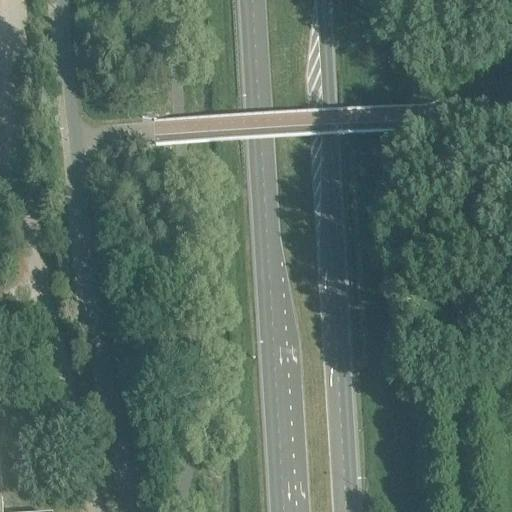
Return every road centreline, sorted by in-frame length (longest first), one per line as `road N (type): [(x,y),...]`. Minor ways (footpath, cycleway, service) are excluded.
road 1 (residential): [(98,511),(21,193),(6,0)]
road 2 (secondary): [(247,0),(282,511)]
road 3 (secondary): [(347,511),(322,0)]
